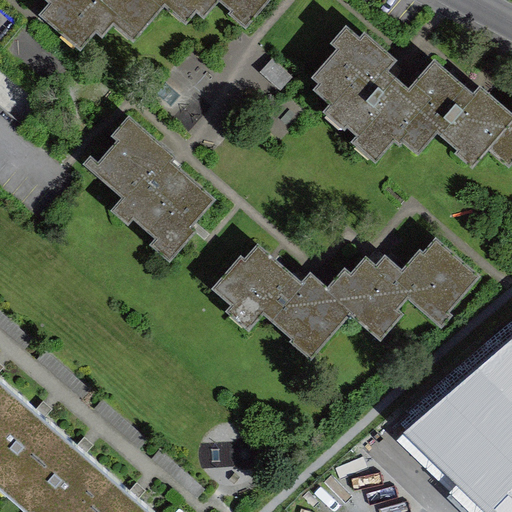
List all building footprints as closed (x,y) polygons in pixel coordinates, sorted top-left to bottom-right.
[(169,0),(49,0),(40,10),(81,46),(97,29),(104,34),(115,21),(134,38),(165,5),(169,0)] [(265,0),(169,0),(165,5),(186,22),(196,9),(204,15),(217,0),(221,0),(246,22),(265,0)] [(397,138),(418,156),(439,133),(448,122),(410,89),(389,71),(399,60),(364,31),(358,38),(346,28),(329,47),(338,54),(314,81),(320,86),(313,94),(329,107),(323,114),(344,132),(347,128),(356,137),(352,141),(376,162),(397,138)] [(435,60),(410,89),(448,122),(439,133),(458,150),(455,154),(473,169),(488,150),(511,122),(511,112),(479,86),(473,93),(435,60)] [(149,246),(170,264),(198,232),(192,227),(215,202),(173,163),(176,159),(129,117),(110,138),(116,144),(98,164),(90,157),(82,166),(121,200),(110,212),(126,226),(132,219),(155,240),(149,246)] [(511,122),(488,150),(509,168),(511,164),(511,122)] [(408,300),(441,328),(452,316),(449,312),(479,277),(436,239),(424,253),(419,249),(402,270),(384,255),(376,265),(366,256),(351,273),(345,268),(327,288),(355,312),(351,317),(381,343),(405,316),(399,310),(408,300)] [(327,288),(310,273),(302,281),(259,244),(245,260),(241,256),(212,289),(231,306),(225,313),(248,333),(264,316),(293,342),(291,344),(311,363),(351,317),(355,312),(327,288)] [(511,511),(511,331),(404,425),(487,511),(511,511)] [(0,401),(9,391),(0,382),(0,401)] [(0,486),(9,494),(60,436),(9,391),(0,401),(0,486)] [(29,511),(82,511),(111,480),(60,436),(9,494),(29,511)] [(147,511),(111,480),(82,511),(147,511)]
